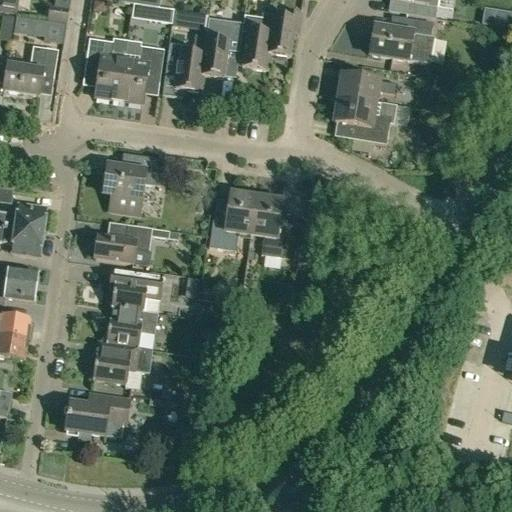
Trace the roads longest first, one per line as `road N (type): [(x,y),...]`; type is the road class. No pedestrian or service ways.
road 1 (residential): [(27,501),(71,180),(69,129)]
road 2 (residential): [(462,231),(385,370),(273,511)]
road 3 (residential): [(295,156),(69,129)]
road 4 (residential): [(462,231),(295,156)]
road 5 (residential): [(295,156),(311,53),(342,0)]
road 6 (residential): [(84,0),(69,129)]
